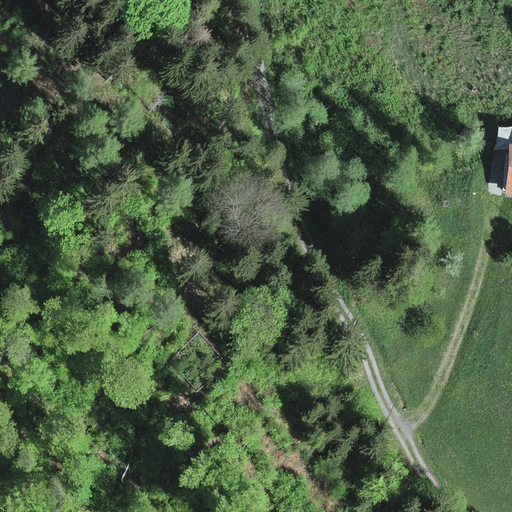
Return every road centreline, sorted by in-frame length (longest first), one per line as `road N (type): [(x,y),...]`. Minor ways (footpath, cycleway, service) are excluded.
road 1 (track): [(455,511),(413,459),(281,184),(237,0)]
road 2 (track): [(491,211),(480,284),(448,369),(430,407),(401,434)]
